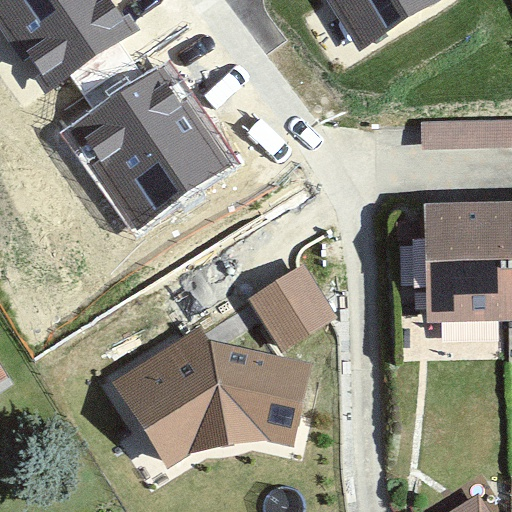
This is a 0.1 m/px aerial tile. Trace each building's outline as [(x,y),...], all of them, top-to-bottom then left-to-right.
[(113,0),(0,0),(0,32),(39,94),(135,33),(113,0)] [(321,0),(356,54),(441,0),(321,0)] [(162,70),(67,130),(129,227),(224,167),(162,70)] [(511,143),(511,116),(426,117),(426,145),(511,143)] [(511,199),(422,202),(426,325),(511,321),(511,199)] [(307,259),(250,295),(285,349),(342,313),(307,259)] [(203,323),(112,381),(164,473),(197,453),(260,443),(293,451),(313,358),(216,343),(203,323)] [(0,368),(0,392),(11,386),(0,368)] [(495,511),(491,495),(436,511),(495,511)]
